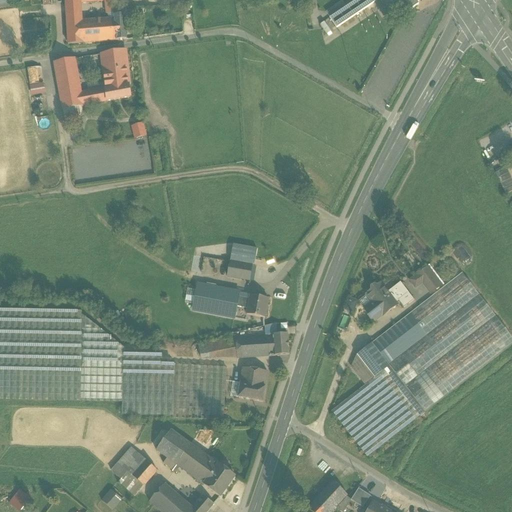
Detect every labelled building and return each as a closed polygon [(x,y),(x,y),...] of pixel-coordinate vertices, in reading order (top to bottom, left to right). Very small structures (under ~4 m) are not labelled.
[(7,0),(0,0),(0,9),(9,9),(7,0)] [(344,0),(326,13),(329,18),(349,5),(344,0)] [(375,3),(378,0),(356,0),(349,5),(329,18),(336,29),(375,3)] [(384,17),(390,13),(381,0),(380,1),(379,0),(378,0),(375,3),(384,17)] [(379,0),(380,1),(381,0),(390,13),(402,5),(407,12),(418,5),(417,3),(417,0),(379,0)] [(113,10),(112,1),(104,2),(105,20),(112,20),(112,16),(113,16),(113,10)] [(81,4),(65,5),(66,17),(82,16),(81,4)] [(113,16),(112,16),(112,20),(114,19),(116,41),(127,40),(125,15),(113,16)] [(82,16),(66,17),(69,45),(84,44),(82,22),(82,16)] [(105,20),(82,22),(84,44),(116,41),(114,19),(112,20),(105,20)] [(325,28),(328,33),(334,29),(331,24),(325,28)] [(125,51),(103,56),(104,62),(109,91),(129,87),(125,51)] [(103,56),(93,57),(95,64),(104,62),(103,56)] [(80,108),(82,108),(80,95),(74,61),(56,64),(64,111),(80,108)] [(31,86),(33,96),(47,93),(44,83),(31,86)] [(109,91),(105,92),(107,103),(130,98),(129,87),(109,91)] [(89,93),(91,106),(107,103),(105,92),(105,91),(89,93)] [(91,106),(89,93),(80,95),(82,108),(91,106)] [(81,117),(80,108),(64,111),(65,119),(81,117)] [(134,128),(136,138),(152,134),(150,124),(134,128)] [(511,181),(506,168),(495,174),(505,195),(511,191),(511,181)] [(230,263),(227,278),(249,281),(252,267),(230,263)] [(441,286),(428,268),(418,275),(423,282),(432,293),(441,286)] [(511,336),(462,273),(357,355),(375,378),(364,386),(332,411),(368,457),(511,345),(511,336)] [(423,282),(418,275),(410,282),(415,288),(423,282)] [(413,300),(400,283),(387,293),(396,304),(399,301),(404,307),(413,300)] [(387,293),(380,285),(377,287),(374,286),(371,289),(372,292),(367,295),(373,304),(365,310),(369,315),(368,318),(370,321),(373,320),(374,322),(382,315),(383,316),(397,306),(396,304),(387,293)] [(239,294),(198,286),(193,310),(234,318),(236,307),(238,298),(239,294)] [(249,300),(238,298),(236,307),(247,310),(246,316),(264,319),(268,299),(250,296),(249,300)] [(82,312),(0,310),(0,400),(122,403),(122,416),(172,417),(175,365),(161,364),(162,355),(123,355),(124,349),(82,315),(82,312)] [(276,325),(265,328),(265,336),(267,336),(277,336),(276,325)] [(277,336),(267,336),(269,357),(289,356),(287,335),(277,336)] [(265,336),(236,338),(237,356),(237,359),(269,357),(267,336),(265,336)] [(236,338),(207,344),(209,356),(210,359),(237,356),(236,338)] [(207,344),(198,346),(201,358),(209,356),(207,344)] [(357,355),(349,367),(364,386),(375,378),(357,355)] [(226,368),(175,365),(172,417),(172,419),(223,420),(226,368)] [(267,372),(242,369),(240,383),(265,387),(267,372)] [(265,387),(240,383),(238,398),(263,402),(265,387)] [(219,466),(171,430),(155,451),(166,460),(175,467),(203,487),(219,466)] [(145,461),(131,448),(111,471),(114,474),(124,464),(134,473),(145,461)] [(175,467),(166,460),(163,464),(172,471),(175,467)] [(134,473),(124,464),(114,474),(117,477),(135,492),(137,494),(157,471),(145,461),(134,473)] [(234,477),(219,466),(203,487),(219,498),(234,477)] [(132,495),(135,492),(117,477),(115,480),(132,495)] [(333,482),(307,509),(310,511),(332,511),(347,496),(333,482)] [(196,511),(192,508),(164,485),(149,503),(159,511),(196,511)] [(370,497),(358,489),(351,500),(351,501),(362,508),(370,497)] [(29,498),(19,490),(8,503),(18,511),(29,498)] [(111,492),(102,502),(111,510),(120,500),(111,492)] [(344,511),(351,501),(351,500),(348,497),(337,508),(341,511),(344,511)] [(202,498),(192,508),(196,511),(206,511),(213,506),(202,498)] [(388,511),(372,503),(367,511),(388,511)]
